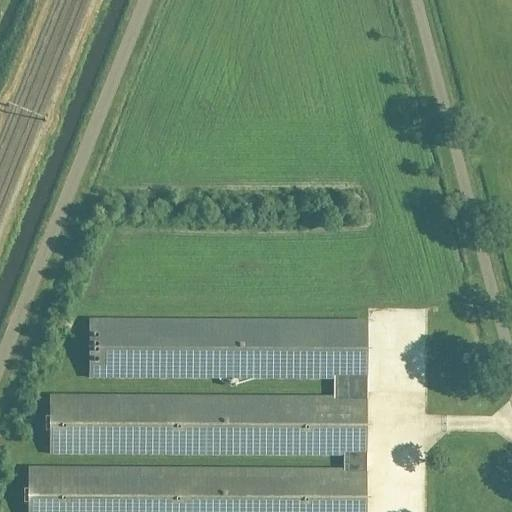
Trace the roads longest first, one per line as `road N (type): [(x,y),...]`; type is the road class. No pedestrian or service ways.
road 1 (unclassified): [(0,361),(144,0)]
road 2 (unclassified): [(511,376),(413,0)]
